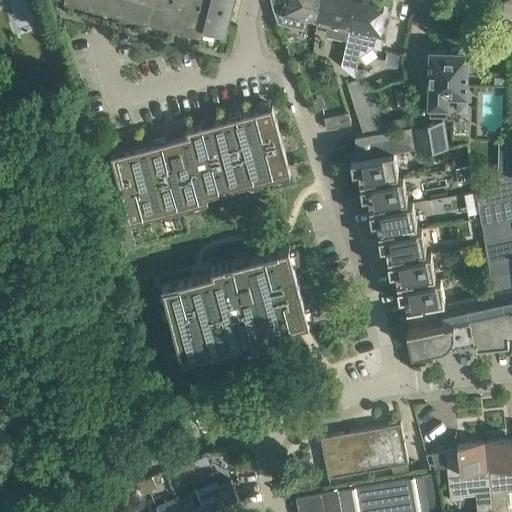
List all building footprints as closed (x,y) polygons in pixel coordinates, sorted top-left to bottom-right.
[(99,0),(204,27),(214,29),(216,22),(227,25),(233,0),(99,0)] [(306,17),(316,19),(320,0),(271,0),(273,7),(281,10),(281,11),(296,14),(295,20),(304,23),(306,17)] [(320,0),(316,19),(329,22),(326,34),(346,39),(349,28),(350,28),(355,0),(320,0)] [(346,39),(340,64),(344,66),(355,74),(362,80),(364,67),(356,67),(359,53),(372,45),(381,47),(391,0),(355,0),(350,28),(349,28),(346,39)] [(431,49),(430,113),(446,113),(447,92),(465,92),(466,84),(466,72),(477,72),(477,54),(466,54),(466,50),(462,50),(460,47),(453,47),(450,50),(431,49)] [(372,89),(358,78),(345,82),(354,109),(375,102),(372,89)] [(188,132),(112,153),(130,220),(208,199),(207,194),(291,172),(273,104),(187,127),(188,132)] [(326,128),(346,124),(351,123),(349,111),(324,116),(326,128)] [(444,120),(412,125),(417,146),(417,151),(446,146),(448,146),(444,120)] [(417,146),(412,125),(355,135),(359,157),(394,150),(417,146)] [(446,146),(448,156),(469,153),(467,142),(448,146),(446,146)] [(359,157),(351,158),(351,161),(352,161),(353,168),(358,168),(360,180),(398,173),(394,150),(359,157)] [(511,174),(474,181),(481,216),(484,236),(511,230),(511,174)] [(370,205),(407,198),(403,176),(360,183),(361,187),(363,194),(367,193),(370,205)] [(379,230),(416,224),(413,201),(370,209),(370,212),(371,212),(372,219),(377,218),(379,230)] [(422,226),(379,234),(379,238),(380,237),(381,245),(386,244),(388,256),(426,249),(422,226)] [(494,293),(511,289),(511,230),(484,236),(494,293)] [(213,269),(162,282),(183,359),(243,343),(242,339),(310,320),(289,245),(212,265),(213,269)] [(389,263),(391,270),(395,269),(397,281),(435,275),(431,252),(388,260),(389,263)] [(407,307),(445,300),(440,277),(398,285),(398,288),(399,288),(400,295),(405,294),(407,307)] [(511,304),(407,326),(407,328),(410,327),(415,348),(416,348),(416,345),(432,342),(434,352),(435,351),(435,348),(509,340),(508,332),(511,331),(511,304)] [(179,421),(182,432),(193,428),(190,417),(179,421)] [(328,475),(408,461),(401,420),(321,435),(328,475)] [(511,436),(485,439),(492,511),(511,511),(511,510),(508,507),(506,489),(511,488),(511,436)] [(458,447),(425,451),(426,452),(432,452),(435,467),(446,466),(450,499),(459,498),(459,494),(475,492),(477,510),(475,511),(492,511),(485,439),(457,442),(458,447)] [(184,461),(189,473),(196,470),(191,458),(184,461)] [(184,461),(177,464),(182,476),(189,473),(184,461)] [(442,511),(436,471),(431,472),(296,496),(298,511),(442,511)] [(151,475),(144,478),(149,490),(157,487),(151,475)] [(144,478),(137,481),(142,493),(149,490),(144,478)] [(197,492),(202,502),(206,511),(235,511),(244,508),(231,479),(217,485),(215,481),(196,489),(197,492)] [(104,495),(110,507),(117,504),(112,492),(104,495)] [(177,501),(181,510),(182,511),(206,511),(202,502),(197,492),(177,501)] [(104,495),(97,498),(103,510),(110,507),(104,495)] [(156,505),(158,511),(182,511),(181,510),(177,501),(176,497),(156,505)]
